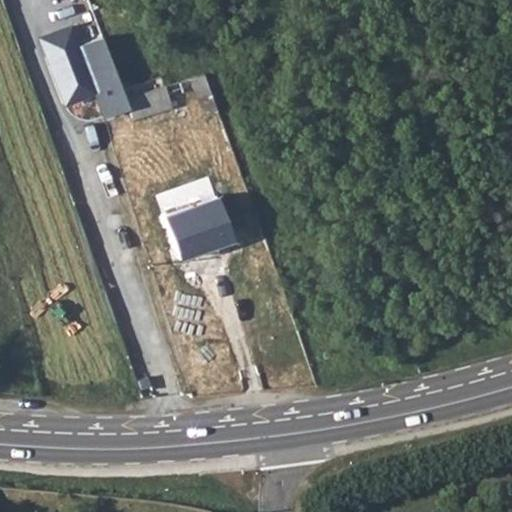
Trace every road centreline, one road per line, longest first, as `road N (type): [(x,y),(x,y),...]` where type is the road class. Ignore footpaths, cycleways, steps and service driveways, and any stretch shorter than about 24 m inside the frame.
road 1 (tertiary): [(280,433),(157,446),(0,442)]
road 2 (tertiary): [(511,386),(280,433)]
